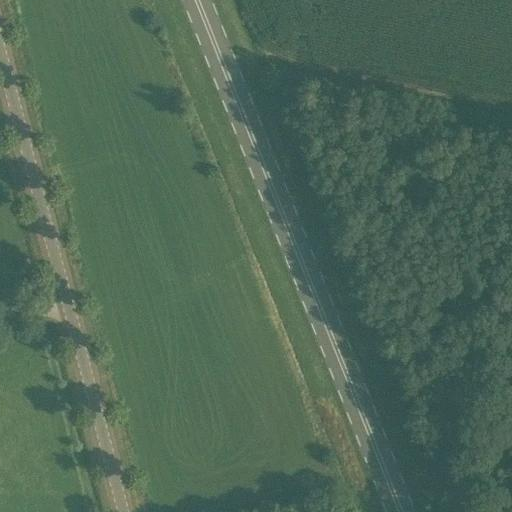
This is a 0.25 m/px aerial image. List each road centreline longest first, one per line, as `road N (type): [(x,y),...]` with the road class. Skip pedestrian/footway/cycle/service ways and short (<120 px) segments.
road 1 (primary): [(395,511),(197,0)]
road 2 (unclassified): [(121,511),(0,56)]
